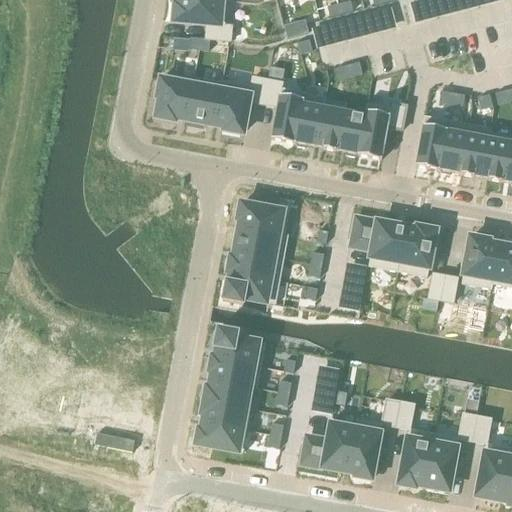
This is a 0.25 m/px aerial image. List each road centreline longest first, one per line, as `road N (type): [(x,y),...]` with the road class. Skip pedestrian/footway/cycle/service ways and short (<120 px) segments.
road 1 (residential): [(219,170),(160,477)]
road 2 (residential): [(219,170),(511,219)]
road 3 (unknown): [(316,183),(331,287),(511,341)]
road 4 (residential): [(138,0),(125,149),(219,170)]
road 5 (residential): [(160,477),(340,511)]
